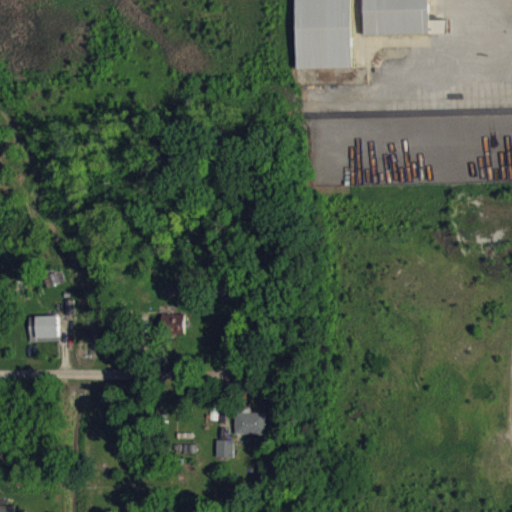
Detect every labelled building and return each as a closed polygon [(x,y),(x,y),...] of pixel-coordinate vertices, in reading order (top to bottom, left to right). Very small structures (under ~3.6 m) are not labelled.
[(365,0),(367,45),(448,43),(448,29),(431,29),(430,0),(365,0)] [(66,292),(64,281),(45,285),(48,296),(66,292)] [(186,344),(186,324),(163,323),(163,343),(186,344)] [(61,325),(38,325),(38,335),(31,335),(31,351),(62,351),(61,325)] [(268,444),(268,422),(237,422),(237,443),(268,444)] [(235,450),(218,450),(219,467),(235,467),(235,450)]
